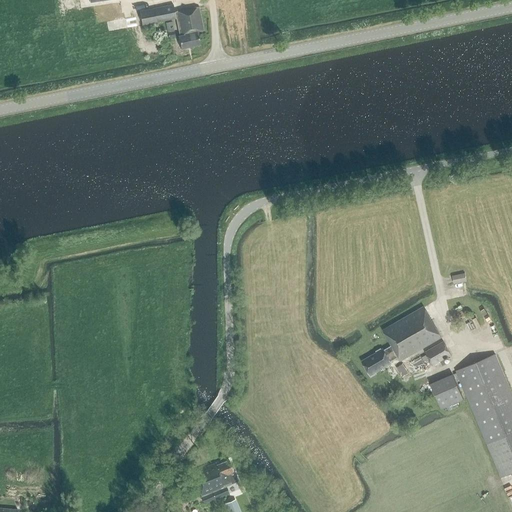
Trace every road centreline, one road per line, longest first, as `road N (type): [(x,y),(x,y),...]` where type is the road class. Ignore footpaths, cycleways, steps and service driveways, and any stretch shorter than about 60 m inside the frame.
road 1 (unclassified): [(144,511),(226,387),(226,248),(243,213),(277,197),(511,150)]
road 2 (tertiary): [(217,67),(511,6)]
road 3 (tertiary): [(0,112),(217,67)]
